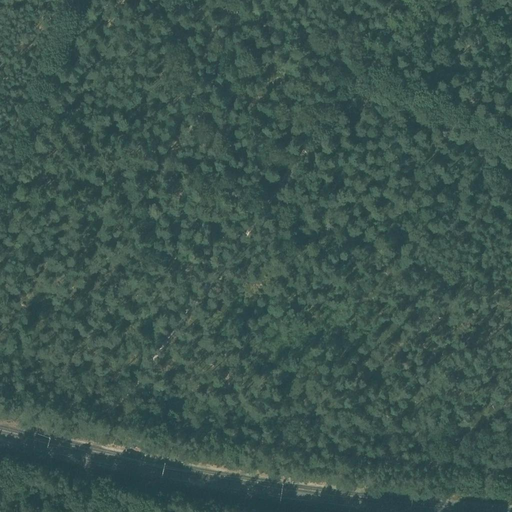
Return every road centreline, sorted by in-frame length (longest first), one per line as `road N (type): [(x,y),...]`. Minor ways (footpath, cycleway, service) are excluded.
road 1 (track): [(365,71),(115,412)]
road 2 (track): [(115,412),(342,452),(511,466)]
road 3 (track): [(418,0),(365,71),(207,0)]
road 4 (track): [(22,157),(239,242)]
road 5 (track): [(0,212),(78,0)]
road 6 (track): [(365,71),(511,135)]
road 7 (track): [(0,482),(147,511)]
